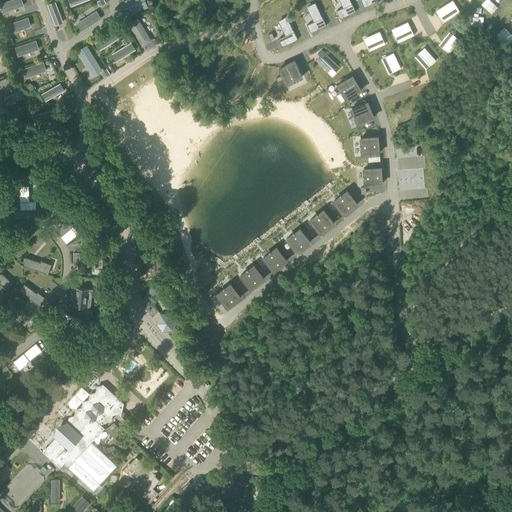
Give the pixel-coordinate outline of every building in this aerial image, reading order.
[(0,5),(3,13),(24,5),(21,0),(9,0),(0,3),(0,5)] [(144,0),(128,0),(122,2),(127,16),(148,9),(144,0)] [(350,0),(339,0),(343,8),(337,11),(340,19),(356,11),(350,0)] [(47,5),(55,26),(63,23),(55,2),(47,5)] [(316,2),(307,6),(314,22),(308,25),(311,33),(327,25),(316,2)] [(456,5),(439,15),(443,22),(460,12),(456,5)] [(97,10),(77,23),(82,32),(102,19),(97,10)] [(7,24),(10,33),(31,25),(28,16),(7,24)] [(287,16),(278,20),(285,36),(279,39),(282,47),(298,39),(287,16)] [(143,47),(152,41),(138,19),(129,24),(143,47)] [(414,35),(410,27),(394,35),(398,43),(414,35)] [(511,30),(509,27),(498,39),(503,44),(511,34),(511,30)] [(115,31),(95,43),(100,50),(119,38),(115,31)] [(454,35),(443,48),(449,53),(460,40),(454,35)] [(122,40),(124,45),(131,41),(128,36),(122,40)] [(158,36),(152,40),(155,46),(161,42),(158,36)] [(382,36),(366,43),(370,51),(385,44),(382,36)] [(39,48),(36,39),(14,47),(17,56),(39,48)] [(131,43),(112,54),(116,61),(136,50),(131,43)] [(86,47),(78,52),(93,77),(102,72),(86,47)] [(425,47),(419,53),(430,66),(436,60),(425,47)] [(320,56),(316,60),(328,72),(332,68),(334,70),(339,65),(327,53),(322,58),(320,56)] [(394,53),(387,56),(394,72),(401,68),(394,53)] [(22,68),(25,77),(46,70),(43,61),(22,68)] [(295,61),(280,69),(287,84),(293,81),(294,83),(296,82),(295,81),(302,77),(295,61)] [(110,73),(107,69),(101,72),(104,77),(110,73)] [(9,76),(0,79),(0,88),(12,83),(9,76)] [(352,76),(337,85),(341,90),(340,91),(341,93),(342,92),(346,99),(361,90),(352,76)] [(41,94),(46,101),(64,90),(60,83),(41,94)] [(6,105),(23,98),(20,90),(3,98),(6,105)] [(404,92),(382,100),(385,107),(388,115),(390,123),(392,130),(392,132),(416,122),(410,107),(404,92)] [(368,102),(352,108),(354,115),(353,115),(354,117),(355,117),(358,124),(374,118),(368,102)] [(57,109),(32,116),(35,124),(59,117),(57,109)] [(361,145),(360,145),(360,147),(361,147),(362,155),(379,153),(378,137),(361,138),(361,145)] [(380,160),(363,160),(363,166),(361,166),(361,168),(363,168),(363,176),(380,176),(380,160)] [(29,185),(19,186),(20,210),(37,210),(36,201),(30,201),(29,185)] [(362,202),(351,188),(346,192),(345,191),(343,192),(344,193),(338,198),(348,212),(362,202)] [(337,220),(327,206),(322,210),(321,209),(319,211),(320,212),(314,217),(324,230),(337,220)] [(69,220),(56,231),(67,243),(80,233),(69,220)] [(316,241),(305,228),(300,232),(299,231),(297,232),(298,233),(292,238),(302,252),(316,241)] [(24,230),(7,250),(14,257),(31,237),(24,230)] [(290,260),(279,246),(274,250),(273,249),(271,251),(272,252),(266,257),(276,270),(290,260)] [(77,253),(73,253),(74,265),(78,265),(78,272),(95,271),(95,261),(92,262),(91,252),(77,253)] [(26,257),(24,265),(49,274),(51,266),(26,257)] [(265,278),(254,265),(249,269),(248,268),(247,269),(248,270),(241,275),(252,289),(265,278)] [(0,271),(0,282),(7,289),(13,283),(0,271)] [(25,284),(20,291),(41,306),(46,300),(25,284)] [(237,298),(227,284),(222,288),(221,287),(219,288),(220,289),(213,294),(224,308),(237,298)] [(71,288),(70,299),(75,300),(74,306),(90,308),(91,299),(88,299),(89,290),(71,288)] [(9,303),(4,310),(25,326),(30,319),(9,303)] [(65,313),(58,326),(66,330),(69,325),(82,332),(87,324),(65,313)] [(172,328),(175,321),(170,315),(162,316),(159,323),(164,329),(172,328)] [(0,319),(0,330),(14,341),(19,334),(0,319)] [(37,343),(14,362),(19,369),(42,350),(37,343)] [(101,396),(96,392),(93,393),(90,394),(89,401),(82,402),(82,405),(81,410),(75,411),(74,417),(67,418),(67,423),(62,428),(53,436),(56,439),(48,447),(46,450),(44,450),(43,453),(60,468),(65,464),(68,467),(69,468),(93,491),(117,467),(92,442),(105,429),(101,425),(104,424),(115,433),(120,428),(112,420),(113,415),(118,414),(121,415),(123,409),(124,403),(120,399),(110,390),(106,394),(101,396)] [(35,402),(33,405),(32,409),(33,413),(37,416),(41,416),(45,415),(48,411),(48,407),(46,403),(43,401),(39,400),(35,402)] [(135,450),(139,453),(142,449),(133,440),(127,446),(133,452),(135,450)] [(123,470),(136,482),(131,488),(144,499),(145,498),(151,503),(159,493),(153,488),(160,480),(155,476),(156,474),(140,460),(138,462),(135,459),(130,463),(123,470)] [(51,502),(60,502),(60,479),(52,479),(51,502)] [(83,495),(66,511),(81,511),(91,503),(83,495)] [(33,500),(32,511),(41,511),(42,500),(33,500)]
